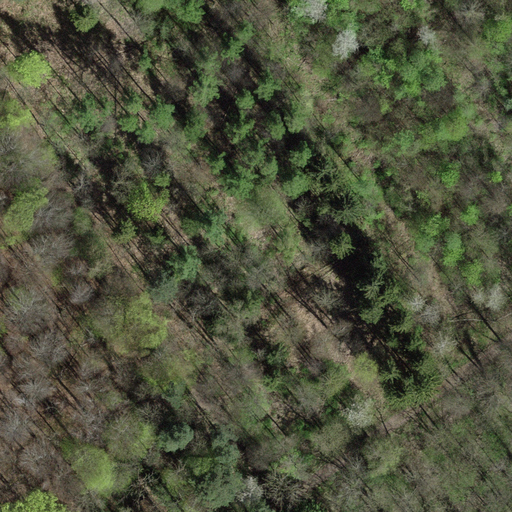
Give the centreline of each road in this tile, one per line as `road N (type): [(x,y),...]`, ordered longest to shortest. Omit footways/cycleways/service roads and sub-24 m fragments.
road 1 (track): [(511,344),(272,511)]
road 2 (track): [(0,80),(127,262)]
